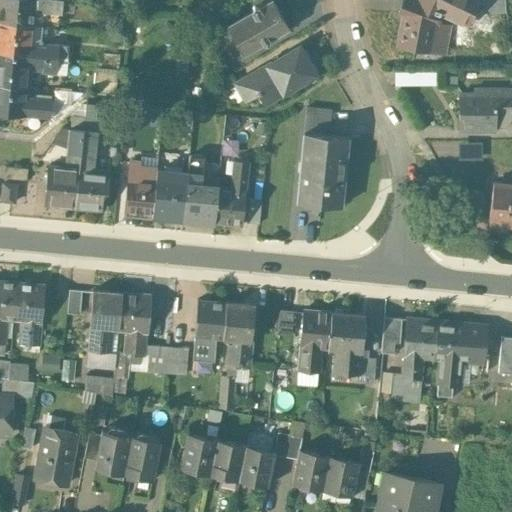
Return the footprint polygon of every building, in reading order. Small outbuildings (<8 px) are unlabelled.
[(62,0),(59,0),(0,0),(0,20),(34,23),(35,7),(42,12),(61,14),(62,0)] [(252,11),(227,26),(243,54),(258,46),(289,28),(272,0),(270,0),(259,7),(254,7),(252,11)] [(410,0),(404,17),(403,16),(398,45),(429,51),(435,23),(431,22),(434,13),(441,14),(441,12),(444,13),(449,0),(410,0)] [(34,23),(0,20),(0,51),(58,57),(59,45),(32,43),(34,23)] [(69,46),(59,45),(58,57),(68,59),(69,46)] [(298,46),(235,83),(244,99),(256,92),(263,104),(314,74),(298,46)] [(58,57),(0,51),(0,82),(28,85),(29,67),(42,69),(42,71),(66,74),(68,59),(58,57)] [(434,82),(434,70),(411,70),(411,74),(394,73),(393,81),(434,82)] [(28,85),(0,82),(0,113),(48,118),(50,102),(26,99),(28,85)] [(65,100),(66,86),(51,85),(50,99),(65,100)] [(511,90),(473,90),(473,95),(459,95),(459,129),(495,129),(495,115),(511,115),(511,90)] [(330,109),(306,107),(303,131),(305,131),(327,134),(330,109)] [(69,165),(52,164),(48,203),(74,206),(83,128),(71,127),(67,160),(69,165)] [(98,130),(83,128),(74,206),(106,209),(111,170),(94,168),(98,130)] [(327,134),(305,131),(298,201),(341,206),(348,136),(327,134)] [(455,157),(478,157),(478,139),(455,140),(455,157)] [(147,151),(133,149),(126,211),(152,214),(156,179),(144,178),(147,151)] [(219,185),(201,183),(204,156),(191,155),(189,173),(184,218),(215,221),(219,185)] [(230,186),(219,185),(215,221),(242,224),(249,161),(233,160),(230,186)] [(29,168),(6,165),(4,177),(28,179),(29,168)] [(189,173),(157,170),(156,179),(152,214),(184,218),(189,173)] [(511,183),(492,181),(487,222),(511,225),(511,183)] [(16,184),(3,182),(2,199),(14,200),(16,184)] [(261,199),(249,198),(246,222),(257,224),(261,199)] [(17,283),(0,281),(0,340),(6,341),(8,316),(14,317),(17,283)] [(45,285),(17,283),(14,317),(22,317),(19,342),(39,344),(45,285)] [(82,289),(70,288),(67,312),(80,313),(82,289)] [(121,291),(94,289),(88,348),(110,350),(112,326),(118,327),(121,292),(121,291)] [(149,295),(121,292),(118,327),(126,327),(123,352),(130,352),(144,354),(149,295)] [(227,302),(198,299),(192,359),(214,360),(216,336),(224,337),(227,302)] [(254,304),(227,302),(224,337),(230,338),(228,362),(249,364),(254,304)] [(293,310),(279,309),(277,333),(291,335),(293,310)] [(332,311),(303,309),(296,370),(309,371),(309,387),(320,388),(321,371),(319,370),(321,347),(328,347),(332,311)] [(359,314),(332,311),(328,347),(336,347),(334,371),(354,373),(359,314)] [(401,318),(384,316),(381,352),(393,353),(394,343),(399,343),(401,318)] [(437,320),(407,318),(402,375),(395,375),(393,396),(418,398),(422,357),(433,358),(433,357),(436,321),(437,320)] [(436,321),(433,357),(440,358),(438,382),(452,383),(458,383),(460,360),(482,361),(485,325),(436,321)] [(511,337),(501,336),(498,372),(511,373),(511,337)] [(170,345),(148,344),(146,370),(167,372),(170,345)] [(187,347),(170,345),(167,372),(185,373),(187,347)] [(110,350),(88,348),(86,365),(114,368),(116,351),(110,350)] [(123,352),(116,351),(114,376),(128,377),(130,352),(123,352)] [(375,358),(361,357),(359,380),(374,381),(375,358)] [(10,361),(0,360),(0,376),(2,377),(8,378),(10,361)] [(27,364),(10,361),(8,378),(26,381),(27,364)] [(113,378),(85,375),(83,389),(111,394),(113,378)] [(235,377),(220,376),(217,407),(232,408),(235,377)] [(8,378),(2,377),(1,394),(11,395),(11,396),(30,397),(33,382),(26,381),(8,378)] [(452,383),(438,382),(437,395),(451,397),(452,383)] [(1,394),(0,394),(0,432),(10,433),(11,396),(11,395),(1,394)] [(76,433),(44,427),(35,478),(66,484),(76,433)] [(130,435),(102,429),(101,429),(96,459),(94,468),(122,473),(122,474),(123,474),(123,473),(123,474),(131,436),(130,435)] [(100,434),(88,432),(83,457),(96,459),(100,434)] [(290,434),(278,432),(274,451),(275,451),(274,454),(285,457),(290,434)] [(216,439),(187,433),(179,467),(209,473),(216,439)] [(302,437),(290,434),(285,457),(297,459),(299,449),(300,449),(302,437)] [(160,441),(131,436),(131,435),(123,474),(124,474),(152,479),(152,480),(153,480),(154,471),(159,446),(160,441)] [(245,445),(216,439),(209,473),(238,479),(245,445)] [(274,451),(245,445),(238,479),(268,485),(274,454),(275,451),(274,451)] [(171,448),(159,446),(154,471),(166,473),(171,448)] [(374,449),(361,447),(358,461),(359,461),(357,470),(369,472),(374,449)] [(300,449),(299,449),(297,459),(292,483),(322,489),(328,455),(300,449)] [(358,461),(328,455),(322,489),(351,495),(352,495),(357,470),(359,461),(358,461)] [(433,511),(439,483),(384,471),(384,474),(387,474),(384,485),(382,485),(375,511),(433,511)] [(29,477),(15,474),(10,500),(24,503),(29,477)]
